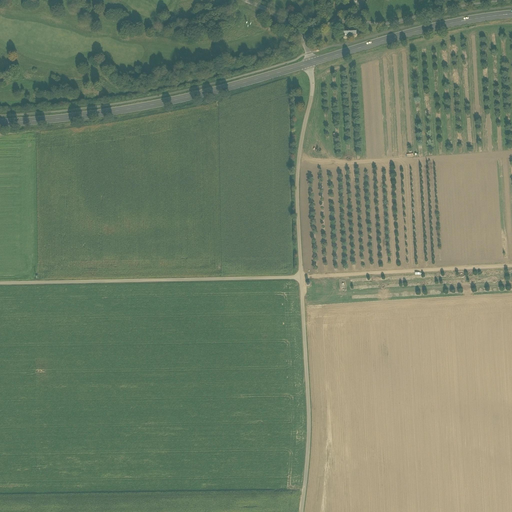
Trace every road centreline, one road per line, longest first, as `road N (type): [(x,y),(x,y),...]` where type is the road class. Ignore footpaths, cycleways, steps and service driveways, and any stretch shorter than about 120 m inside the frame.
road 1 (secondary): [(308,64),(151,105),(0,123)]
road 2 (unknown): [(0,105),(173,85),(284,55),(301,39)]
road 3 (unclassified): [(300,277),(0,283)]
road 4 (unclassified): [(300,277),(309,413),(301,511)]
road 5 (track): [(511,0),(384,24),(336,20),(301,39)]
road 6 (unclassified): [(308,64),(312,91),(297,186),(300,277)]
road 7 (track): [(298,163),(511,149)]
road 8 (track): [(300,277),(511,265)]
road 9 (secondary): [(511,14),(431,27),(308,64)]
